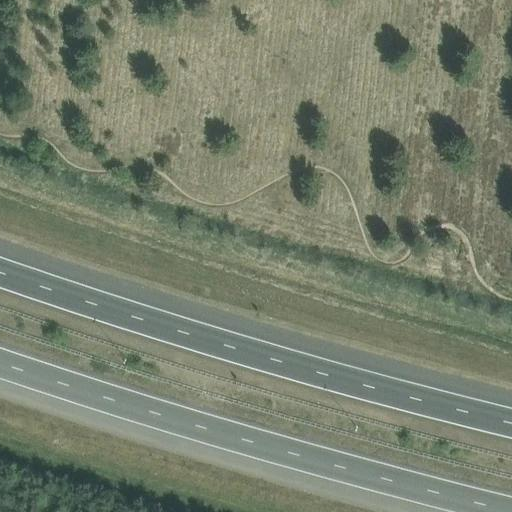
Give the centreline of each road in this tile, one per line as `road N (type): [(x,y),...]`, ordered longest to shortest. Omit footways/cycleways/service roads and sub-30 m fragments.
road 1 (motorway): [(511,420),(193,333),(0,269)]
road 2 (motorway): [(0,369),(165,425),(498,511)]
